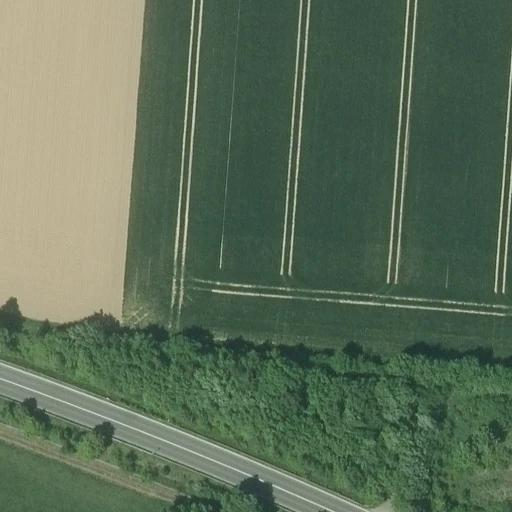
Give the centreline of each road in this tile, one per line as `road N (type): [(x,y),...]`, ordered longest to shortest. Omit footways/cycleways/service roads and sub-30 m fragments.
road 1 (track): [(511,369),(242,344),(0,308)]
road 2 (primary): [(0,378),(334,511)]
